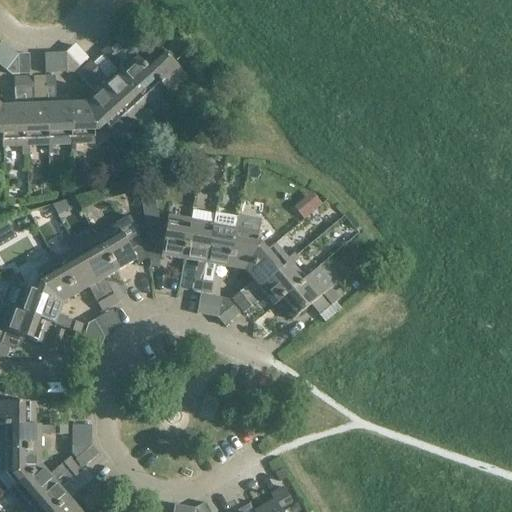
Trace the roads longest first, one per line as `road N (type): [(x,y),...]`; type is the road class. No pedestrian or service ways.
road 1 (residential): [(259,454),(199,488),(149,487),(106,436),(105,370)]
road 2 (residential): [(105,370),(123,342),(160,324),(199,330),(265,362)]
road 3 (residential): [(136,8),(91,12),(57,36),(36,39),(0,19)]
